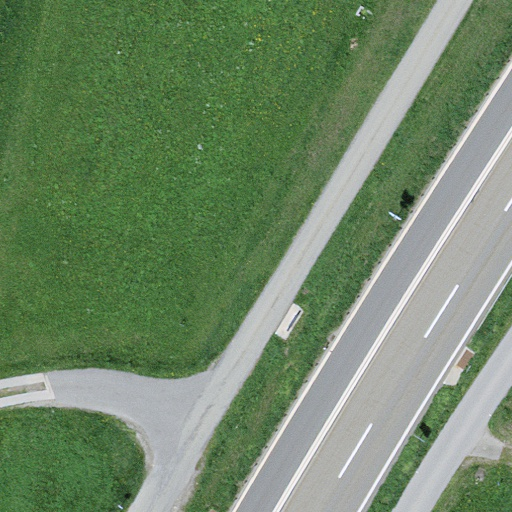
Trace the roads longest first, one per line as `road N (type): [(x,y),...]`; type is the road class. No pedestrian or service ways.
road 1 (unclassified): [(145,511),(453,0)]
road 2 (primary): [(297,511),(511,166)]
road 3 (track): [(203,413),(91,387),(0,393)]
road 4 (unclassified): [(411,511),(511,354)]
